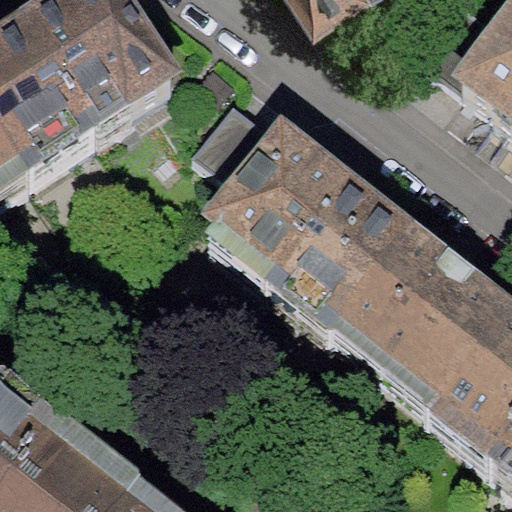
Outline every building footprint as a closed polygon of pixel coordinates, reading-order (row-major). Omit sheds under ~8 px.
[(129,127),(172,99),(149,64),(156,59),(132,22),(125,27),(106,0),(91,0),(46,29),(22,45),(86,142),(122,118),(129,127)] [(414,67),(455,16),(435,0),(423,0),(387,46),(414,67)] [(478,35),(455,16),(414,67),(420,72),(438,86),(478,35)] [(479,33),(478,35),(438,86),(476,116),(511,144),(511,39),(503,52),(479,33)] [(0,156),(19,186),(86,142),(22,45),(0,59),(0,156)] [(217,188),(258,136),(233,116),(193,169),(217,188)] [(297,166),(258,136),(217,188),(241,207),(211,245),(252,278),(242,291),(265,309),(347,205),(297,166)] [(0,198),(19,186),(0,156),(0,198)] [(347,205),(265,309),(288,327),(298,314),(338,345),(341,341),(407,257),(410,254),(363,218),(347,205)] [(449,282),(445,287),(432,276),(407,257),(341,341),(369,363),(359,376),(382,394),(392,381),(439,419),(506,334),(468,304),(471,300),(449,282)] [(476,453),(466,466),(489,484),(511,455),(511,334),(508,331),(506,334),(439,419),(436,422),(476,453)] [(0,511),(4,511),(58,446),(35,428),(25,441),(0,421),(0,511)] [(120,511),(72,473),(79,463),(58,446),(4,511),(120,511)] [(511,455),(489,484),(511,502),(511,455)]
